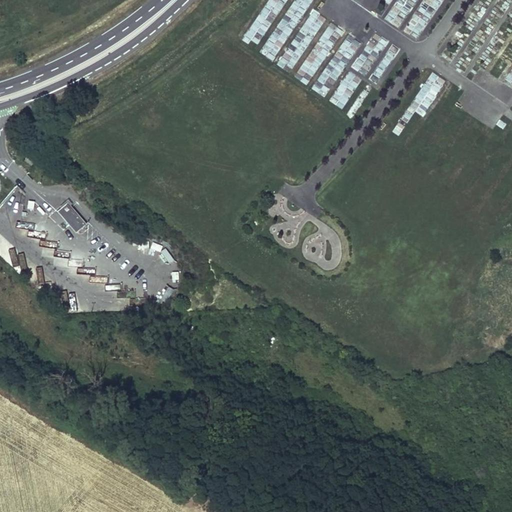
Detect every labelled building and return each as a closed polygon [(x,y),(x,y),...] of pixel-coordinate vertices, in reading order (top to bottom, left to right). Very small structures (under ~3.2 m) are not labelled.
[(329,101),(342,109),(359,81),(346,73),(329,101)] [(26,164),(31,168),(35,164),(29,160),(26,164)] [(85,226),(68,206),(61,212),(72,224),(70,226),(77,234),(85,226)] [(59,214),(70,226),(72,224),(61,212),(59,214)] [(290,243),(295,237),(288,231),(283,237),(290,243)] [(152,243),(150,249),(161,252),(162,245),(152,243)] [(168,265),(174,260),(166,249),(160,253),(168,265)] [(172,289),(166,287),(162,300),(168,302),(172,289)]
